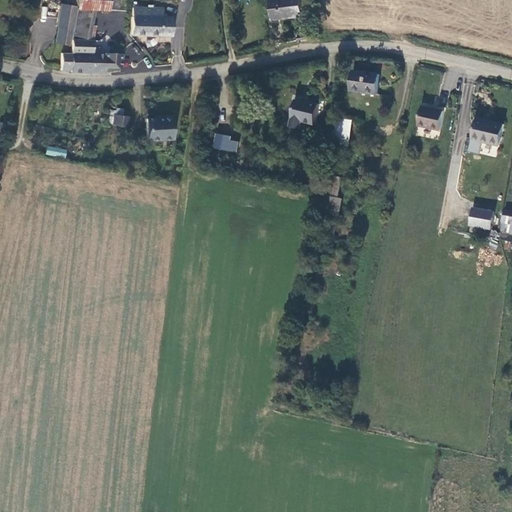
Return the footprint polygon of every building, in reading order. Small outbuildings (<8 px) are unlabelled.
[(62,0),(62,4),(57,3),(56,6),(74,8),(74,0),(62,0)] [(118,0),(77,0),(76,9),(93,10),(108,11),(109,9),(118,9),(118,0)] [(304,16),(301,0),(272,0),(275,19),(304,16)] [(71,29),(74,8),(56,6),(54,27),(56,27),(71,29)] [(92,25),(93,10),(76,9),(72,39),(93,41),(94,25),(92,25)] [(162,10),(132,9),(131,18),(130,18),(130,36),(170,36),(170,18),(161,18),(162,10)] [(69,45),(71,29),(56,27),(54,44),(69,45)] [(93,41),(72,39),(71,53),(61,53),(60,65),(60,68),(70,69),(70,71),(91,72),(92,54),(93,41)] [(136,57),(142,52),(133,42),(127,48),(136,57)] [(120,67),(121,54),(103,53),(103,55),(92,54),(91,72),(105,72),(105,67),(120,67)] [(381,75),(355,70),(352,90),(378,94),(381,75)] [(309,103),(294,100),(288,127),(299,130),(301,122),(313,124),(319,103),(309,101),(309,103)] [(445,111),(423,107),(418,126),(441,130),(445,111)] [(112,123),(128,124),(129,116),(113,114),(112,123)] [(144,118),(146,140),(170,138),(169,115),(159,115),(159,117),(144,118)] [(479,117),(475,138),(499,144),(505,123),(479,117)] [(353,120),(338,118),(334,143),(349,145),(353,120)] [(236,152),(238,138),(214,135),(212,149),(236,152)] [(65,157),(67,150),(47,146),(46,154),(65,157)] [(343,177),(333,175),(327,205),(341,208),(343,198),(339,197),(343,177)] [(470,225),(487,228),(490,211),(473,208),(470,225)] [(511,213),(506,212),(502,229),(511,230),(511,213)]
